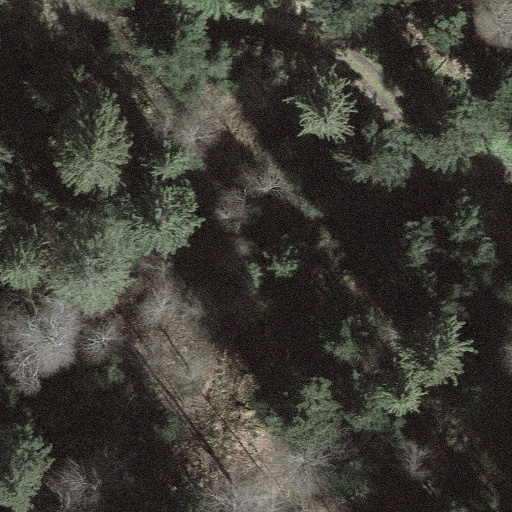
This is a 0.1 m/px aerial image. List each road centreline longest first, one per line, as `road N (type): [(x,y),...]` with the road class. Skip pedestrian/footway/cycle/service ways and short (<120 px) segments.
road 1 (track): [(206,0),(281,16),(511,166)]
road 2 (track): [(0,48),(40,22),(110,0)]
